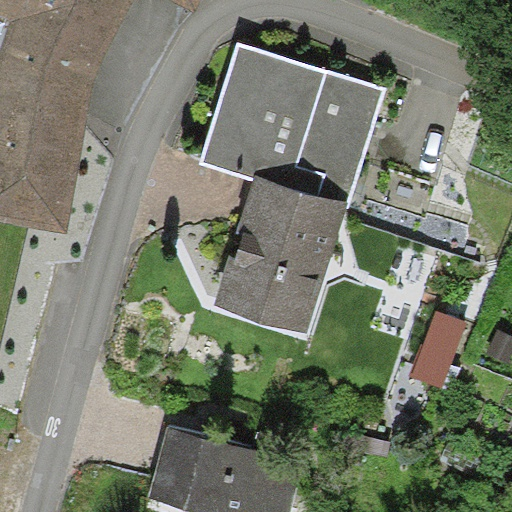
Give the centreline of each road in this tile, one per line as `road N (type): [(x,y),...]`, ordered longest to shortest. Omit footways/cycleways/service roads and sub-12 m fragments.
road 1 (residential): [(32,511),(137,155),(193,48),(251,0)]
road 2 (residential): [(301,0),(511,90)]
